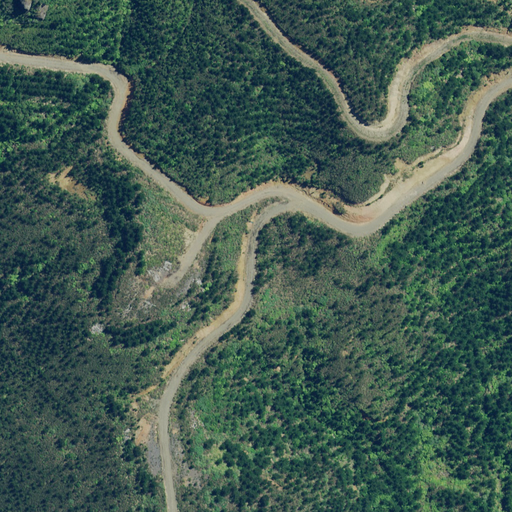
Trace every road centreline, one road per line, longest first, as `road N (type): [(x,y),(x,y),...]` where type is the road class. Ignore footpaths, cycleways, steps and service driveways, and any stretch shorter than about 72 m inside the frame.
road 1 (track): [(511,68),(470,94),(446,152),(365,216),(339,218),(285,190),(253,191),(235,239),(231,299),(174,354),(155,392),(164,511)]
road 2 (track): [(249,0),(371,146),(396,136),(416,84),(443,49),(511,49)]
road 3 (track): [(253,191),(231,191),(211,205),(110,136),(118,83),(95,65),(0,50)]
